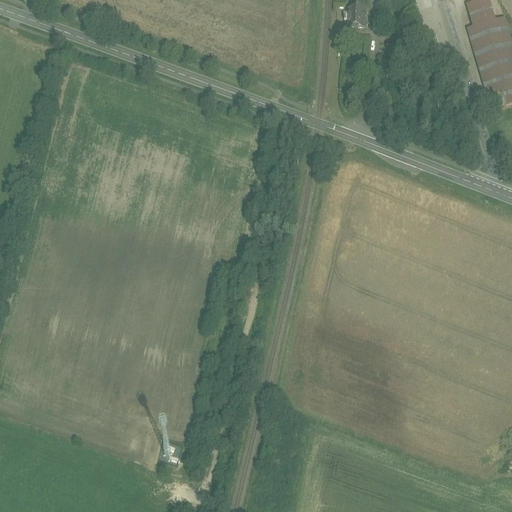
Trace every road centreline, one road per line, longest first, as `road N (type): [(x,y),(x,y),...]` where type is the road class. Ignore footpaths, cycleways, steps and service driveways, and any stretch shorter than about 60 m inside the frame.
road 1 (secondary): [(0,10),(483,187)]
road 2 (track): [(281,113),(263,260),(204,511)]
road 3 (unclassified): [(485,179),(487,162),(439,0)]
